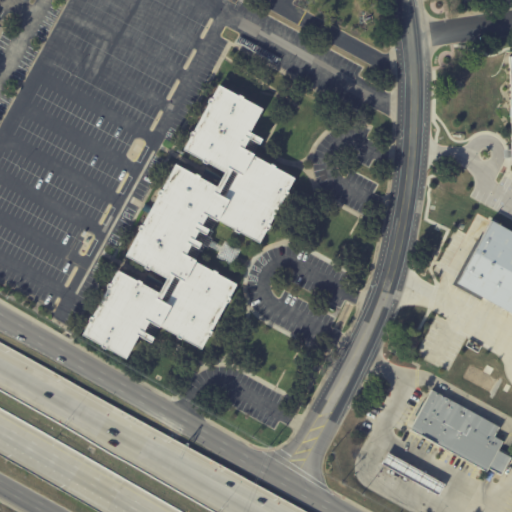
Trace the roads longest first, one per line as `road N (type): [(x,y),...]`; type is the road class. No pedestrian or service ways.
road 1 (tertiary): [(406,0),(413,120),(405,212),(383,298),(289,479)]
road 2 (secondary): [(352,511),(0,315)]
road 3 (motorway): [(233,499),(0,370)]
road 4 (motorway): [(0,429),(146,511)]
